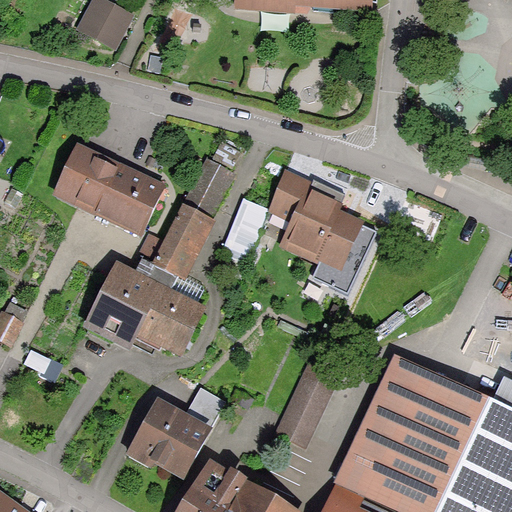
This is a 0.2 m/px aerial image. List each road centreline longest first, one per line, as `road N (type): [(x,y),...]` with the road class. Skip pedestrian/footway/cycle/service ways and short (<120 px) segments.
road 1 (residential): [(377,160),(0,63)]
road 2 (residential): [(377,160),(398,0)]
road 3 (residential): [(511,213),(377,160)]
road 4 (residential): [(108,511),(0,454)]
